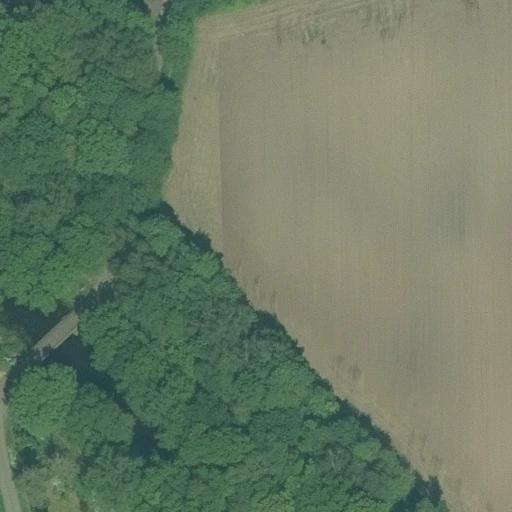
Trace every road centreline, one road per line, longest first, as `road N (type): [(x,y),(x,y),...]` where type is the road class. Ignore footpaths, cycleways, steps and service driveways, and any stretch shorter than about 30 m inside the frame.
road 1 (unclassified): [(100,300),(303,511)]
road 2 (unclassified): [(100,300),(154,86)]
road 3 (track): [(96,511),(0,397)]
road 4 (unclassified): [(0,396),(100,300)]
